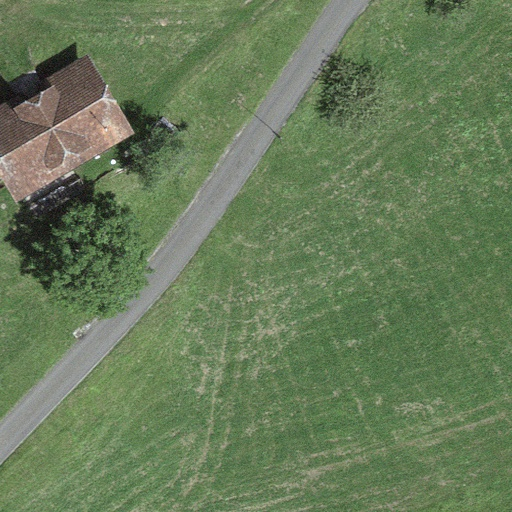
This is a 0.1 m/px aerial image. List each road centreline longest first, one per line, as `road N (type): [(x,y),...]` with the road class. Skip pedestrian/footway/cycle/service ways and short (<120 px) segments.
road 1 (unclassified): [(0,443),(134,304),(351,0)]
road 2 (track): [(93,17),(236,14),(262,0)]
